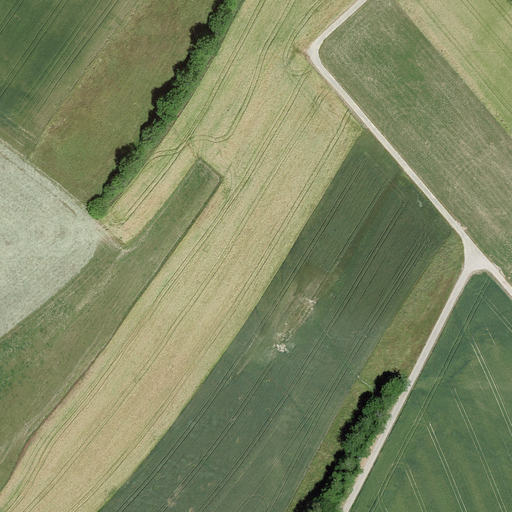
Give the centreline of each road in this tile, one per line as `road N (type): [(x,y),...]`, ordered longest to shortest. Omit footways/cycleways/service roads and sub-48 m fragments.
road 1 (track): [(364,0),(307,52),(511,295)]
road 2 (track): [(342,511),(475,253)]
